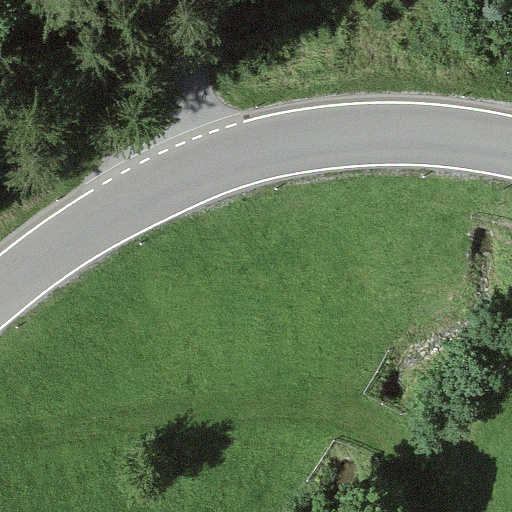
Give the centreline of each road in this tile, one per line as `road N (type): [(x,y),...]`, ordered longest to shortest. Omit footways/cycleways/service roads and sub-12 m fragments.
road 1 (tertiary): [(0,308),(110,218),(259,150),(353,136),(459,135),(511,148)]
road 2 (track): [(0,439),(195,409),(356,413),(409,453),(434,511)]
road 3 (track): [(184,179),(231,0)]
